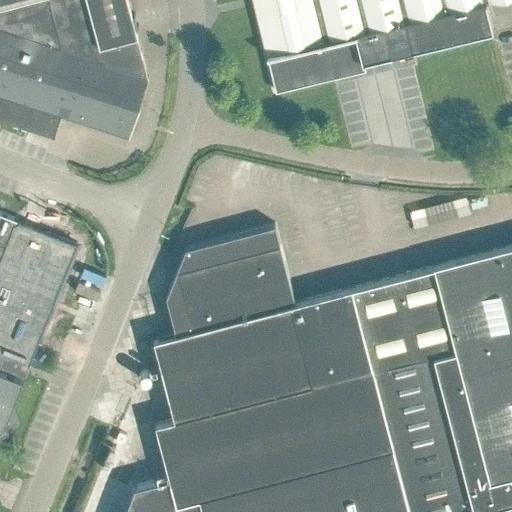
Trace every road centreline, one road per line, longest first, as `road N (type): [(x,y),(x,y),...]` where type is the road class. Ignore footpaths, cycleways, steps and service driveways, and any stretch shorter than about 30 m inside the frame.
road 1 (unclassified): [(185,125),(373,163),(448,167),(511,158)]
road 2 (unclassified): [(31,511),(148,212)]
road 3 (unclassified): [(148,212),(0,159)]
road 4 (unclassified): [(185,125),(189,0)]
